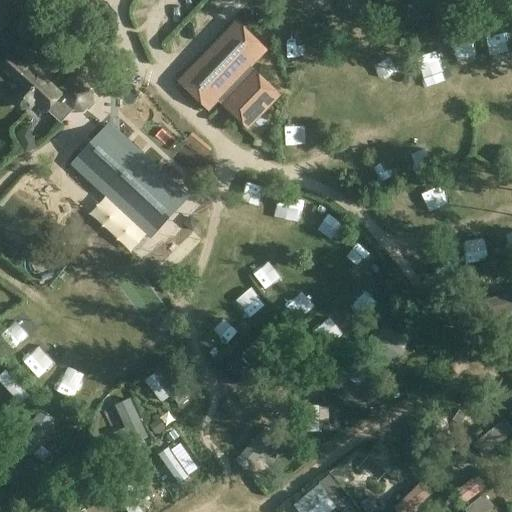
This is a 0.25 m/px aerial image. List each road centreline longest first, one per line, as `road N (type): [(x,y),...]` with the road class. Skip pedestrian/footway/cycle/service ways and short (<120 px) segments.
road 1 (track): [(224,148),(361,214),(455,343),(459,372),(288,497),(239,507)]
road 2 (track): [(223,511),(239,507),(237,451),(183,314),(224,148),(140,71)]
